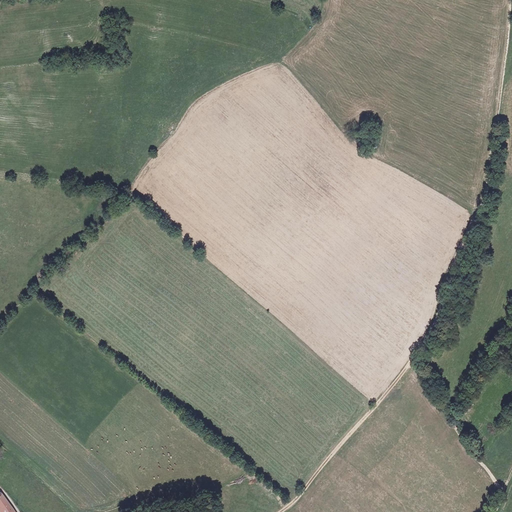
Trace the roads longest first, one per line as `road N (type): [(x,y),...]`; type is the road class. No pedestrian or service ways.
road 1 (track): [(280,511),(401,376),(433,327),(479,202),(510,0)]
road 2 (track): [(492,511),(502,491),(412,359)]
